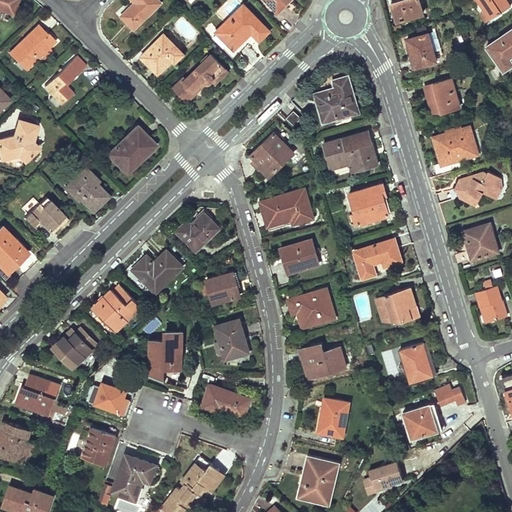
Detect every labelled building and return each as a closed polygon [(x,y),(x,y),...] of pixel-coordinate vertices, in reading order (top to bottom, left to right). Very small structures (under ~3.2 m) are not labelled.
[(0,0),(0,8),(13,14),(17,0),(0,0)] [(133,0),(135,2),(121,15),(131,25),(134,28),(161,2),(158,0),(133,0)] [(267,0),(278,11),(287,3),(289,0),(267,0)] [(424,12),(420,0),(392,0),(394,4),(398,20),(424,12)] [(480,0),(486,10),(492,18),(511,5),(507,0),(480,0)] [(244,5),(217,31),(234,48),(251,32),(259,40),(269,31),(244,5)] [(486,10),(482,13),(488,21),(492,18),(486,10)] [(38,24),(9,52),(18,61),(24,66),(26,69),(38,57),(42,60),(52,50),(49,46),(55,40),(50,35),(48,32),(45,35),(41,30),(42,29),(38,24)] [(511,28),(487,46),(504,70),(511,64),(511,61),(509,57),(511,55),(511,28)] [(437,61),(429,33),(408,39),(412,53),(413,53),(417,67),(437,61)] [(164,34),(142,55),(152,66),(158,72),(172,59),(174,62),(183,53),(164,34)] [(175,89),(187,101),(196,92),(193,90),(203,80),(206,82),(209,83),(213,80),(215,83),(228,70),(211,54),(175,89)] [(77,55),(45,86),(62,104),(72,94),(62,84),(77,69),(80,71),(86,65),(83,61),(77,55)] [(334,82),(335,87),(314,93),(320,111),(322,110),(325,122),(334,119),(334,116),(349,112),(350,115),(359,113),(356,101),(353,102),(349,89),(348,83),(346,80),(344,78),(342,77),(338,78),(335,79),(334,80),(334,82)] [(460,107),(452,78),(426,85),(429,94),(431,104),(438,102),(440,112),(460,107)] [(193,90),(196,92),(206,82),(203,80),(193,90)] [(0,89),(0,108),(10,99),(0,89)] [(280,112),(276,115),(283,122),(287,118),(280,112)] [(294,112),(287,118),(294,125),(301,119),(294,112)] [(11,136),(0,138),(0,151),(2,159),(18,155),(25,161),(39,148),(32,141),(37,124),(18,119),(15,131),(14,133),(13,135),(11,136)] [(156,145),(136,125),(107,154),(121,168),(136,153),(141,159),(156,145)] [(444,161),(428,166),(431,175),(462,166),(460,158),(478,152),(471,126),(436,136),(440,149),(444,161)] [(369,130),(324,143),(331,168),(350,163),(352,167),(362,164),(363,168),(378,164),(374,148),(369,130)] [(262,144),(249,155),(255,161),(261,168),(269,176),(294,152),(275,132),(266,140),(270,145),(266,148),(262,144)] [(266,140),(262,144),(266,148),(270,145),(266,140)] [(136,153),(121,168),(126,173),(141,159),(136,153)] [(255,161),(252,164),(258,170),(261,168),(255,161)] [(94,176),(85,167),(65,186),(74,195),(78,191),(81,194),(79,196),(93,210),(99,204),(109,195),(92,178),(94,176)] [(484,192),(497,198),(502,187),(497,184),(501,177),(489,171),(488,173),(485,171),(461,178),(463,187),(459,188),(461,195),(460,197),(476,205),(484,192)] [(380,184),(350,193),(356,213),(359,222),(359,224),(389,215),(385,200),(380,184)] [(312,213),(305,188),(261,200),(265,212),(268,211),(272,224),(292,219),(293,223),(303,221),(301,216),(312,213)] [(46,196),(39,203),(42,205),(49,199),(46,196)] [(39,203),(24,217),(35,228),(41,223),(48,230),(64,215),(49,199),(42,205),(39,203)] [(187,223),(178,231),(196,251),(220,227),(204,210),(193,221),(189,225),(187,223)] [(312,213),(301,216),(303,221),(314,217),(312,213)] [(356,213),(349,215),(351,224),(359,222),(356,213)] [(64,215),(48,230),(51,233),(56,227),(67,218),(64,215)] [(470,249),(454,253),(457,263),(499,251),(491,222),(465,230),(468,242),(470,249)] [(15,240),(1,226),(0,227),(0,263),(8,271),(15,264),(26,254),(14,241),(15,240)] [(399,252),(396,238),(355,250),(363,278),(376,274),(373,264),(383,261),(385,266),(402,261),(399,252)] [(319,264),(312,239),(281,248),(285,262),(291,261),(294,272),(319,264)] [(142,261),(133,269),(156,292),(182,266),(167,251),(154,263),(147,256),(142,261)] [(291,261),(285,262),(287,269),(288,273),(294,272),(291,261)] [(239,280),(237,271),(231,273),(235,288),(238,287),(241,286),(239,280)] [(231,273),(207,280),(214,304),(241,296),(238,287),(235,288),(231,273)] [(489,321),(507,315),(502,299),(501,300),(497,284),(493,286),(491,278),(484,280),(486,288),(476,291),(481,306),(484,305),(489,321)] [(100,316),(115,331),(141,307),(120,285),(114,291),(113,290),(105,297),(109,301),(106,305),(101,300),(94,308),(101,315),(100,316)] [(414,299),(410,287),(376,297),(383,319),(392,317),(393,321),(401,318),(402,323),(416,318),(413,307),(416,306),(414,299)] [(335,318),(327,288),(289,298),(293,313),(300,310),(302,316),(300,316),(303,327),(335,318)] [(149,333),(161,323),(156,316),(144,327),(149,333)] [(244,334),(240,319),(217,326),(221,342),(225,355),(226,359),(249,353),(244,334)] [(59,342),(53,348),(73,368),(98,344),(82,327),(75,334),(69,340),(65,336),(59,342)] [(71,330),(65,336),(69,340),(75,334),(71,330)] [(164,341),(151,341),(150,376),(163,380),(164,369),(164,364),(172,364),(172,369),(181,369),(182,332),(164,332),(164,341)] [(221,342),(217,343),(220,356),(225,355),(221,342)] [(427,353),(424,342),(400,349),(410,383),(433,376),(431,368),(427,353)] [(325,351),(322,343),(304,348),(308,363),(305,364),(307,374),(330,367),(332,371),(346,367),(340,346),(325,351)] [(330,367),(307,374),(309,378),(332,371),(330,367)] [(30,375),(25,387),(31,389),(35,376),(30,375)] [(20,393),(17,403),(49,415),(59,385),(35,376),(31,389),(25,387),(22,386),(20,393)] [(103,382),(95,404),(124,414),(129,400),(124,398),(126,391),(103,382)] [(435,390),(441,404),(455,398),(458,405),(468,401),(465,395),(462,387),(453,390),(450,383),(435,390)] [(250,398),(210,384),(202,407),(220,413),(222,409),(243,417),(248,404),(250,398)] [(321,415),(318,431),(342,436),(349,401),(328,398),(325,415),(321,415)] [(435,402),(404,412),(411,437),(443,427),(435,402)] [(31,429),(5,420),(0,433),(0,454),(27,465),(35,442),(27,440),(31,429)] [(92,427),(82,458),(106,465),(116,436),(92,427)] [(142,461),(126,455),(113,492),(135,500),(143,480),(150,482),(156,465),(142,461)] [(211,492),(225,474),(214,466),(200,455),(181,480),(184,483),(179,489),(176,487),(161,507),(167,511),(191,511),(188,509),(200,494),(197,492),(203,485),(205,487),(211,492)] [(312,495),(311,499),(323,502),(326,490),(332,491),(332,490),(339,462),(310,456),(307,467),(306,473),(307,473),(304,484),(301,483),(299,492),(312,495)] [(396,458),(368,467),(370,474),(374,485),(382,482),(383,483),(390,481),(402,477),(396,458)] [(370,474),(363,477),(368,491),(391,483),(390,481),(383,483),(382,482),(374,485),(370,474)] [(203,485),(197,492),(200,494),(205,487),(203,485)] [(33,493),(11,486),(6,499),(3,507),(16,511),(22,511),(23,511),(26,511),(47,511),(52,499),(42,495),(43,491),(35,489),(33,493)] [(326,490),(323,502),(329,503),(332,491),(326,490)]
